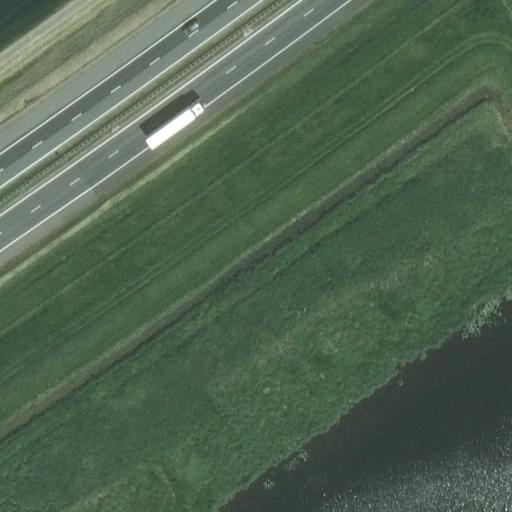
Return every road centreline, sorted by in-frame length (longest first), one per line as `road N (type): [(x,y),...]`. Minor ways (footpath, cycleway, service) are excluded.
road 1 (motorway): [(0,230),(332,0)]
road 2 (motorway): [(242,0),(0,171)]
